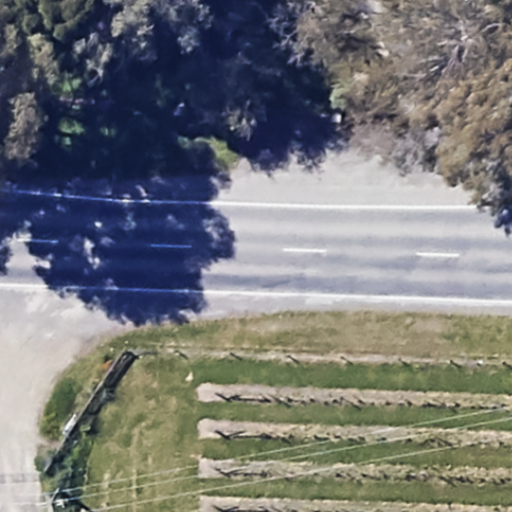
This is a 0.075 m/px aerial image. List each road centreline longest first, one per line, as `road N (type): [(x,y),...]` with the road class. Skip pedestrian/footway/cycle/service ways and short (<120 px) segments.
road 1 (tertiary): [(0,251),(511,267)]
road 2 (track): [(22,511),(13,477),(19,252)]
